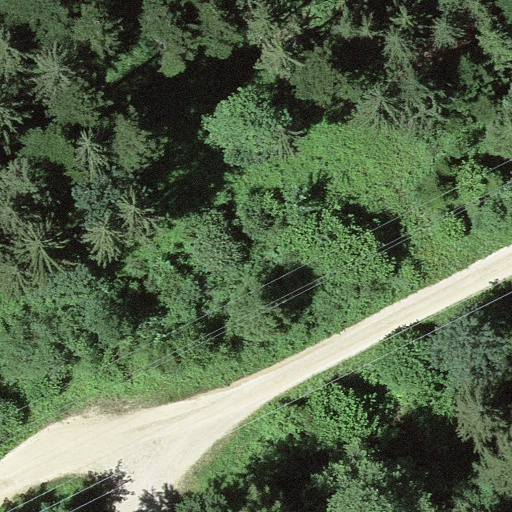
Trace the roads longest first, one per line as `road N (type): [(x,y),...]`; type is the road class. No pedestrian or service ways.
road 1 (track): [(159,433),(411,327),(511,270)]
road 2 (track): [(159,433),(105,433),(0,500)]
